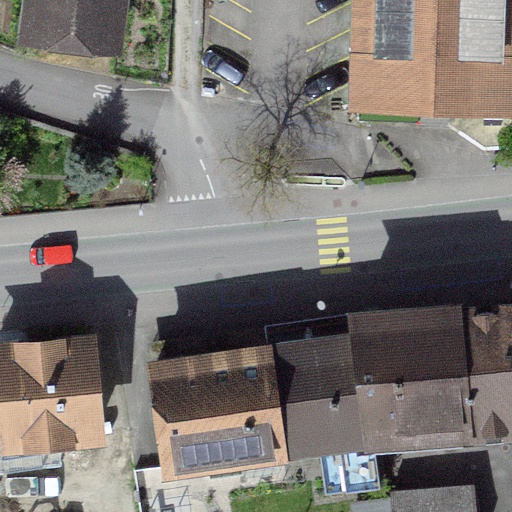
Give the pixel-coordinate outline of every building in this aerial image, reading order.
[(127,0),(25,0),(22,36),(122,47),(127,0)] [(511,0),(350,0),(348,125),(511,128),(511,0)] [(463,427),(452,307),(354,314),(371,435),(463,427)] [(511,422),(511,307),(452,307),(463,427),(511,422)] [(267,327),(283,443),(355,433),(357,447),(320,452),(325,486),(387,477),(382,444),(373,445),(371,435),(354,314),(267,327)] [(283,443),(267,327),(152,344),(172,464),(283,443)] [(91,334),(0,345),(0,444),(101,435),(91,334)] [(471,511),(469,491),(391,500),(391,511),(471,511)]
